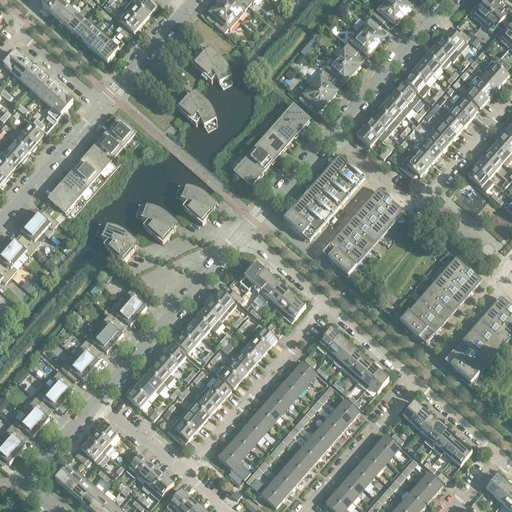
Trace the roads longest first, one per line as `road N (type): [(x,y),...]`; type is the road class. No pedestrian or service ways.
road 1 (residential): [(185,473),(327,303)]
road 2 (residential): [(95,401),(223,255)]
road 3 (residential): [(511,100),(424,200),(407,202),(379,176)]
road 4 (residential): [(330,134),(448,0)]
road 5 (residential): [(303,511),(418,383)]
road 6 (residential): [(101,105),(0,221)]
road 7 (residential): [(56,511),(34,491),(31,476),(95,401)]
road 8 (residential): [(0,57),(26,38),(101,105)]
road 9 (residential): [(241,227),(234,222),(126,272)]
road 10 (residential): [(182,12),(101,105)]
road 11 (residential): [(418,383),(327,303)]
